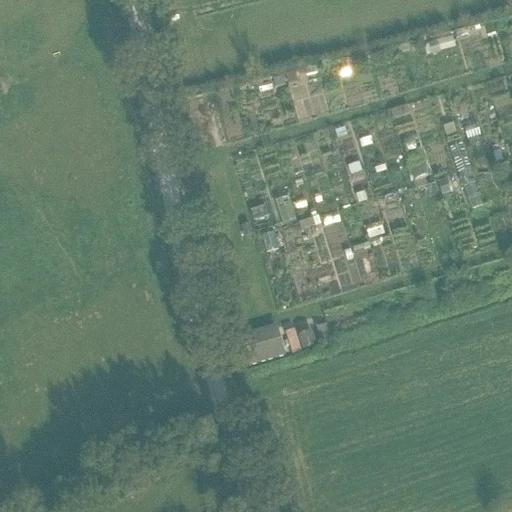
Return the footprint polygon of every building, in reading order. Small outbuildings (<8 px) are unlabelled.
[(294,74),(285,76),(288,85),(296,83),(294,74)] [(283,78),(272,80),(275,89),(285,87),(283,78)] [(426,161),(408,168),(413,181),(431,174),(426,161)] [(358,163),(347,167),(350,176),(362,172),(358,163)] [(508,163),(497,168),(499,174),(508,174),(508,163)] [(426,186),(425,195),(434,196),(435,187),(426,186)] [(312,219),(298,224),(301,231),(315,227),(312,219)] [(324,326),(316,329),(323,349),(332,346),(324,326)] [(311,332),(297,337),(302,351),(316,347),(311,332)] [(280,340),(243,352),(248,369),(285,357),(280,340)]
